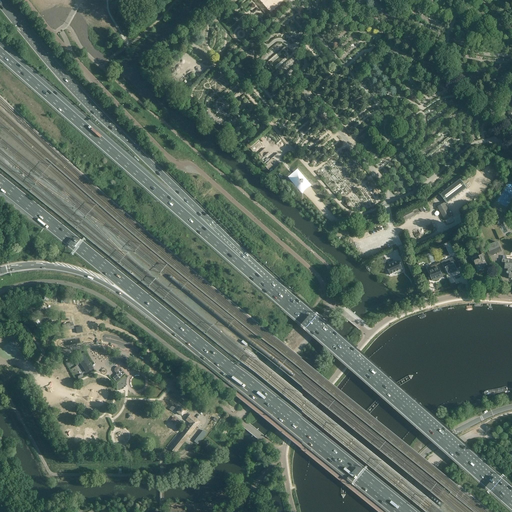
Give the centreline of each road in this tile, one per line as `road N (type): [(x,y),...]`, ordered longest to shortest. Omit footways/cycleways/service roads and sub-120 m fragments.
road 1 (motorway): [(511,501),(210,235)]
road 2 (motorway): [(153,306),(406,511)]
road 3 (motorway): [(210,235),(1,0)]
road 4 (motorway): [(210,235),(0,51)]
road 5 (motorway): [(0,182),(153,306)]
road 6 (motorway): [(0,270),(54,265),(153,306)]
road 7 (unclassified): [(406,511),(418,460),(471,423),(511,407)]
